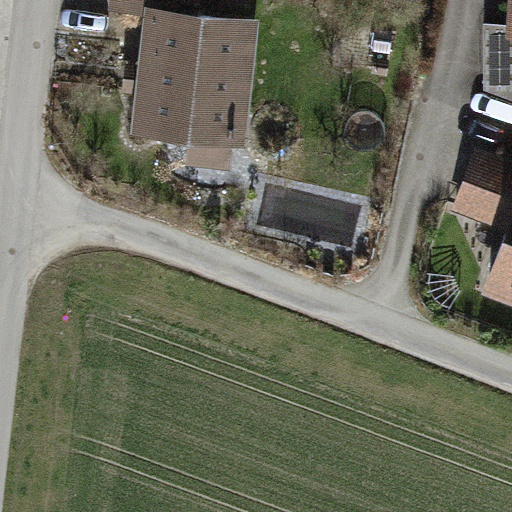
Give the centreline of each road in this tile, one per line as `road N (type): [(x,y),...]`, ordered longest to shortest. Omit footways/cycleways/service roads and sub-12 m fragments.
road 1 (residential): [(20,198),(511,376)]
road 2 (residential): [(40,0),(20,198)]
road 3 (residential): [(20,198),(0,393)]
